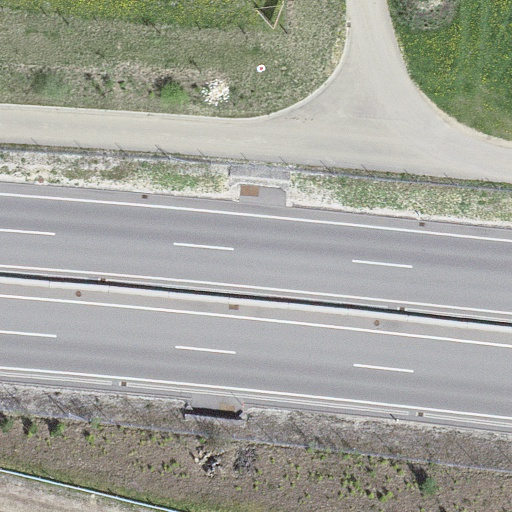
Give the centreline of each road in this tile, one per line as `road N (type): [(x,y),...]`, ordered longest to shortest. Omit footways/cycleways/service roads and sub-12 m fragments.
road 1 (motorway): [(511,277),(0,228)]
road 2 (motorway): [(0,331),(511,380)]
